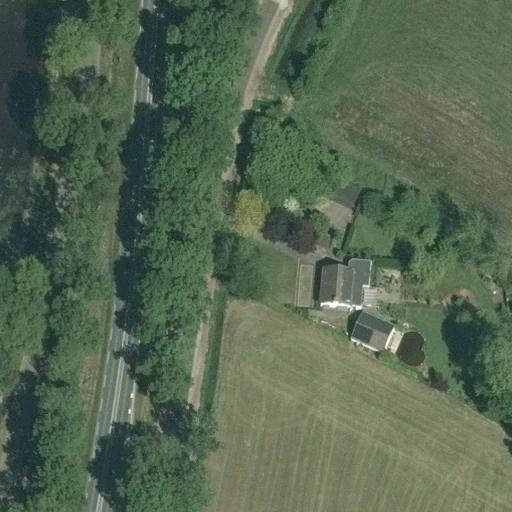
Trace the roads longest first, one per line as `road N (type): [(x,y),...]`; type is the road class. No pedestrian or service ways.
road 1 (unclassified): [(162,511),(219,152),(281,0)]
road 2 (unclassified): [(0,511),(81,129),(91,0)]
road 3 (primary): [(99,511),(138,238),(152,0)]
